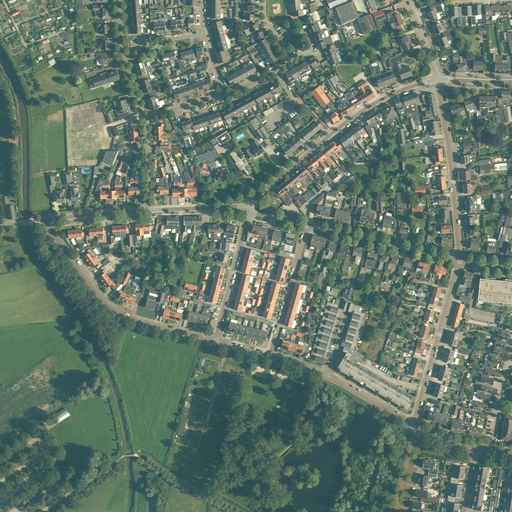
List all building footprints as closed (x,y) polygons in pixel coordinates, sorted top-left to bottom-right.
[(326,0),(330,9),(334,7),(347,1),(346,0),(326,0)] [(357,19),(364,17),(362,12),(358,13),(353,0),(350,0),(347,1),(334,7),(341,26),(356,20),(357,19)] [(367,0),(371,8),(377,6),(374,0),(367,0)] [(442,3),(440,0),(437,0),(428,4),(430,8),(442,3)] [(252,3),(245,2),(245,8),(248,8),(248,11),(255,12),(255,11),(256,11),(256,8),(255,8),(255,5),(252,5),(252,3)] [(443,3),(433,7),(434,10),(428,12),(431,20),(437,18),(436,14),(443,11),(443,10),(446,9),(443,3)] [(93,11),(98,10),(99,10),(100,17),(108,17),(108,8),(105,8),(105,4),(93,5),(93,11)] [(471,8),(471,16),(471,25),(476,25),(475,19),(475,20),(474,16),(481,15),(481,11),(481,6),(478,6),(478,5),(476,5),(476,6),(474,6),(474,8),(471,8)] [(453,7),(451,7),(451,12),(451,17),(457,16),(458,16),(458,20),(457,20),(457,25),(458,25),(461,25),(462,25),(461,8),(458,8),(458,7),(455,7),(455,6),(453,6),(453,7)] [(464,8),(461,8),(462,25),(466,25),(466,20),(465,20),(464,16),(465,16),(471,16),(471,8),(471,6),(468,6),(466,6),(467,6),(464,6),(464,8)] [(252,14),(252,12),(248,11),(244,11),(244,17),(247,17),(247,21),(254,21),(254,14),(252,14)] [(394,11),(386,15),(387,19),(388,18),(392,17),(394,22),(390,24),(389,24),(391,27),(392,32),(401,28),(400,24),(402,23),(401,20),(399,14),(396,15),(394,11)] [(312,12),(306,15),(307,17),(305,18),(307,24),(309,24),(314,22),(316,21),(313,12),(312,13),(312,12)] [(184,16),(185,23),(188,23),(189,28),(191,28),(195,28),(194,18),(190,18),(190,15),(188,15),(187,13),(184,13),(184,16)] [(357,19),(363,34),(377,29),(371,14),(364,17),(357,19)] [(159,18),(159,19),(160,32),(164,32),(164,31),(166,31),(165,26),(168,25),(167,18),(167,15),(164,16),(164,18),(159,18)] [(176,20),(177,30),(181,30),(181,29),(183,29),(182,24),(185,23),(184,16),(176,17),(176,20)] [(167,18),(168,25),(171,25),(172,30),(174,30),(174,31),(177,30),(176,20),(173,20),(172,17),(167,18)] [(157,33),(160,32),(159,19),(150,20),(151,23),(151,27),(154,27),(155,32),(157,32),(157,33)] [(311,33),(315,32),(320,29),(318,22),(320,21),(319,20),(314,22),(309,24),(310,26),(308,27),(311,33)] [(100,27),(100,34),(110,33),(109,24),(103,25),(103,22),(96,22),(97,27),(100,27)] [(246,26),(251,34),(258,30),(259,29),(256,23),(254,25),(252,22),(246,26)] [(438,24),(433,26),(436,34),(442,31),(443,34),(454,30),(453,28),(448,30),(448,29),(446,30),(443,22),(440,23),(438,24)] [(318,40),(324,38),(327,37),(325,31),(327,30),(326,27),(320,29),(315,32),(316,34),(314,35),(316,41),(318,40)] [(479,35),(487,34),(487,27),(478,28),(479,35)] [(257,37),(258,40),(261,39),(265,36),(262,31),(259,32),(258,30),(251,34),(249,35),(252,40),(257,37)] [(444,37),(438,39),(442,47),(446,46),(449,45),(447,40),(456,36),(454,30),(443,34),(444,37)] [(397,36),(390,39),(391,42),(395,40),(396,44),(397,47),(399,46),(402,45),(410,42),(409,39),(408,36),(402,38),(399,39),(398,39),(397,36)] [(101,50),(102,50),(111,49),(110,40),(107,40),(107,37),(101,38),(101,44),(100,44),(99,45),(99,46),(99,47),(99,48),(100,49),(101,50)] [(258,49),(259,49),(270,43),(267,38),(262,41),(261,39),(258,40),(255,42),(256,44),(259,43),(260,45),(257,46),(258,49)] [(319,50),(326,47),(324,41),(325,41),(324,38),(318,40),(319,43),(317,44),(319,50)] [(256,44),(255,42),(246,47),(247,50),(257,45),(256,44)] [(410,42),(402,45),(404,51),(408,49),(412,47),(410,42)] [(270,43),(259,49),(262,54),(264,53),(272,49),(270,46),(271,45),(270,43)] [(326,47),(327,50),(324,51),(326,56),(336,53),(337,52),(340,52),(338,48),(336,49),(334,44),(326,47)] [(196,52),(198,59),(201,58),(200,55),(204,54),(202,47),(196,49),(196,52)] [(264,53),(267,58),(276,54),(275,51),(273,52),(272,49),(264,53)] [(187,51),(190,62),(196,60),(196,59),(198,59),(196,52),(194,53),(193,50),(187,51)] [(181,53),(182,60),(183,60),(183,62),(180,62),(182,69),(185,68),(184,63),(187,62),(188,65),(190,65),(190,62),(187,51),(184,52),(183,51),(181,52),(181,53)] [(174,52),(168,53),(171,64),(174,63),(175,62),(174,59),(176,59),(176,58),(176,57),(174,52)] [(324,62),(327,68),(331,65),(331,66),(340,62),(337,55),(340,53),(340,52),(337,52),(336,53),(326,56),(328,61),(324,63),(324,62)] [(94,53),(90,54),(91,59),(94,58),(94,56),(96,56),(97,59),(97,58),(101,58),(101,65),(104,64),(109,64),(109,63),(112,63),(111,55),(108,55),(105,56),(105,53),(100,53),(96,53),(94,53)] [(163,58),(160,59),(161,62),(164,71),(164,70),(167,70),(167,69),(166,66),(166,65),(168,65),(171,64),(168,53),(162,55),(163,58)] [(470,63),(470,68),(474,68),(474,70),(483,70),(482,61),(475,61),(475,53),(470,53),(470,55),(469,55),(469,62),(470,63)] [(279,59),(276,54),(267,58),(270,64),(279,59)] [(470,72),(470,68),(470,63),(468,61),(462,61),(462,55),(453,55),(453,64),(456,64),(456,72),(470,72)] [(318,68),(321,66),(317,60),(316,61),(313,57),(311,58),(311,59),(309,60),(313,68),(316,66),(318,68)] [(399,63),(397,58),(391,60),(393,66),(396,64),(401,79),(412,75),(409,66),(402,69),(399,63)] [(135,64),(137,70),(147,67),(148,66),(147,62),(145,63),(145,61),(142,62),(135,64)] [(301,65),(305,72),(311,69),(306,61),(301,65)] [(259,64),(259,63),(256,65),(259,70),(265,67),(262,62),(259,64)] [(248,66),(252,73),(257,71),(253,63),(248,66)] [(296,68),(300,75),(302,78),(307,75),(305,72),(301,65),(296,68)] [(244,68),(248,76),(252,73),(248,66),(244,68)] [(143,78),(150,75),(147,67),(137,70),(137,71),(138,73),(139,76),(142,75),(143,78)] [(234,70),(236,73),(240,80),(244,78),(240,71),(239,68),(234,70)] [(240,71),(244,78),(248,76),(244,68),(240,71)] [(290,71),(295,79),(300,75),(296,68),(290,71)] [(117,70),(93,79),(96,87),(120,79),(117,70)] [(297,81),(295,79),(290,71),(285,74),(288,78),(286,80),(290,86),(292,85),(291,84),(297,81)] [(382,77),(385,85),(391,83),(388,75),(386,72),(384,73),(385,76),(382,77)] [(231,75),(235,83),(240,80),(236,73),(231,75)] [(379,88),(385,85),(382,77),(380,73),(375,75),(376,76),(376,78),(376,79),(379,88)] [(388,75),(391,83),(397,81),(394,73),(388,75)] [(141,82),(143,87),(153,84),(150,76),(150,75),(143,78),(144,81),(141,82)] [(231,85),(235,83),(231,75),(227,78),(231,85)] [(336,75),(330,79),(333,84),(340,80),(336,75)] [(201,81),(204,90),(207,89),(207,91),(209,90),(206,80),(201,81)] [(363,94),(362,95),(364,98),(365,97),(367,101),(375,96),(371,89),(366,92),(363,87),(368,85),(365,80),(357,85),(363,94)] [(192,85),(195,93),(197,92),(198,94),(200,93),(196,83),(192,85)] [(272,84),(277,94),(280,92),(281,93),(283,92),(278,83),(275,85),(274,83),(272,84)] [(148,92),(149,95),(156,93),(155,90),(152,91),(150,85),(153,84),(143,87),(145,93),(148,92)] [(268,88),(273,98),(275,96),(275,95),(277,94),(272,84),(271,85),(271,87),(268,88)] [(183,88),(186,96),(188,95),(189,97),(191,97),(187,86),(183,88)] [(332,104),(325,95),(326,95),(319,86),(311,92),(322,107),(326,104),(331,110),(327,113),(328,114),(323,118),(327,123),(332,120),(334,122),(339,118),(337,115),(338,115),(336,112),(337,111),(332,104)] [(180,100),(182,100),(177,88),(175,88),(176,90),(173,91),(176,99),(179,98),(180,100)] [(263,89),(268,99),(271,97),(272,99),(273,98),(268,88),(265,90),(265,89),(263,90),(263,89)] [(257,91),(263,100),(265,99),(266,100),(268,99),(263,89),(260,91),(259,90),(257,91)] [(260,102),(263,100),(257,91),(256,92),(256,93),(253,95),(258,104),(260,103),(260,102)] [(499,105),(499,109),(499,115),(500,122),(503,122),(502,105),(503,105),(503,103),(506,103),(506,107),(511,106),(510,103),(510,91),(501,91),(502,98),(498,98),(498,103),(499,105)] [(325,95),(332,104),(335,101),(329,92),(326,95),(325,95)] [(348,98),(351,102),(355,109),(362,105),(360,101),(358,102),(356,99),(354,95),(352,92),(350,93),(351,96),(348,98)] [(147,99),(149,105),(156,102),(154,96),(157,96),(156,93),(149,95),(150,98),(147,99)] [(406,113),(407,119),(408,120),(411,130),(416,128),(414,122),(420,120),(415,102),(419,101),(417,93),(403,98),(405,106),(406,113)] [(424,103),(426,103),(435,101),(434,93),(422,95),(423,100),(424,103)] [(248,99),(252,106),(256,104),(251,94),(249,95),(250,97),(248,99)] [(360,101),(362,105),(367,101),(365,97),(364,98),(362,95),(356,99),(358,102),(360,101)] [(495,96),(487,97),(488,106),(488,111),(496,111),(496,109),(495,101),(495,96)] [(346,109),(348,113),(355,109),(351,102),(349,103),(344,97),(341,98),(343,101),(346,105),(347,108),(346,109)] [(487,97),(479,97),(480,102),(480,110),(484,110),(484,112),(488,112),(488,111),(488,106),(487,97)] [(115,110),(116,110),(128,105),(126,99),(121,101),(120,98),(113,100),(115,106),(114,106),(115,110)] [(242,99),(248,109),(252,106),(248,99),(245,100),(244,98),(242,99)] [(404,106),(405,106),(403,98),(394,100),(397,108),(399,114),(400,114),(401,116),(405,115),(404,111),(403,106),(404,106)] [(239,103),(243,111),(248,109),(242,99),(241,100),(242,102),(239,103)] [(464,102),(464,104),(466,109),(468,115),(471,114),(469,111),(474,109),(471,100),(464,102)] [(156,102),(149,105),(151,110),(158,108),(158,107),(162,106),(160,101),(156,102)] [(343,117),(348,113),(346,109),(347,108),(346,105),(343,101),(337,105),(339,109),(339,110),(343,117)] [(426,103),(427,108),(427,109),(436,108),(435,101),(426,103)] [(234,104),(239,113),(243,111),(239,103),(237,105),(236,103),(234,104)] [(231,108),(235,116),(239,113),(234,104),(232,105),(233,107),(231,108)] [(461,111),(466,109),(464,104),(459,106),(458,104),(450,107),(452,115),(461,112),(461,111)] [(129,105),(128,105),(116,110),(117,114),(119,119),(125,116),(124,113),(130,110),(129,108),(130,107),(129,105)] [(225,108),(231,118),(235,116),(231,108),(228,109),(227,107),(225,108)] [(393,119),(397,117),(391,107),(389,109),(388,108),(385,109),(386,110),(383,112),(386,118),(385,119),(388,123),(394,120),(393,119)] [(429,116),(437,114),(436,108),(427,110),(427,109),(427,108),(425,108),(424,107),(421,108),(423,118),(429,117),(429,116)] [(226,120),(231,118),(225,108),(224,109),(225,111),(222,113),(226,120)] [(317,118),(310,109),(308,111),(315,120),(317,118)] [(377,110),(370,114),(372,118),(374,117),(376,121),(376,125),(381,124),(379,119),(381,117),(377,110)] [(216,111),(214,112),(217,122),(222,121),(219,112),(216,113),(216,111)] [(298,119),(299,118),(302,121),(305,119),(300,113),(296,116),(298,119)] [(207,114),(204,115),(208,125),(213,124),(210,115),(207,116),(207,114)] [(372,118),(370,114),(364,117),(369,125),(370,127),(372,126),(372,127),(374,126),(376,129),(368,132),(371,138),(379,137),(377,129),(376,125),(376,121),(374,117),(372,118)] [(254,132),(256,135),(259,139),(262,137),(264,140),(269,136),(256,117),(248,123),(254,132)] [(190,132),(195,130),(192,122),(191,119),(188,120),(187,118),(185,119),(190,132)] [(181,123),(178,124),(181,132),(182,136),(190,133),(190,132),(185,119),(183,120),(184,122),(181,122),(181,123)] [(311,126),(316,132),(321,127),(316,122),(315,123),(312,120),(309,123),(311,126)] [(309,123),(304,127),(311,136),(316,132),(311,126),(309,123)] [(155,127),(155,133),(163,133),(163,127),(164,127),(164,124),(159,124),(159,126),(155,127)] [(355,128),(360,135),(365,131),(360,124),(355,128)] [(130,128),(127,128),(127,135),(131,134),(138,134),(137,127),(134,127),(134,126),(130,126),(130,128)] [(110,129),(113,136),(119,133),(116,127),(110,129)] [(306,140),(311,136),(304,127),(299,131),(306,140)] [(350,132),(357,141),(362,138),(360,135),(355,128),(350,132)] [(439,134),(438,128),(431,129),(427,130),(428,136),(432,136),(432,135),(439,134)] [(215,137),(216,138),(219,143),(220,145),(231,139),(226,130),(215,137)] [(350,132),(345,136),(350,143),(355,139),(350,132)] [(167,140),(167,133),(155,133),(156,140),(160,140),(160,143),(165,142),(164,140),(167,140)] [(350,143),(345,136),(340,140),(347,149),(349,147),(347,145),(350,143)] [(293,141),(298,147),(303,142),(298,137),(293,141)] [(214,146),(219,143),(216,138),(211,141),(214,146)] [(248,148),(244,151),(249,158),(252,156),(254,158),(257,156),(258,156),(261,154),(265,151),(261,145),(261,146),(256,139),(252,143),(256,149),(251,153),(250,151),(248,148)] [(464,149),(473,148),(471,139),(462,140),(464,149)] [(425,156),(428,156),(427,145),(433,144),(433,140),(423,141),(423,144),(424,157),(425,156)] [(288,145),(293,151),(298,147),(293,141),(288,145)] [(328,145),(339,158),(341,156),(340,154),(342,153),(339,149),(342,147),(338,142),(335,144),(332,141),(328,145)] [(288,155),(293,151),(288,145),(283,149),(288,155)] [(328,145),(325,148),(330,155),(332,154),(337,160),(339,158),(328,145)] [(434,146),(435,155),(442,155),(442,148),(439,148),(438,146),(434,146)] [(321,151),(332,164),(333,166),(335,165),(329,156),(330,155),(325,148),(321,151)] [(178,149),(173,151),(176,158),(181,156),(180,153),(178,149)] [(187,149),(180,149),(182,154),(183,153),(186,160),(190,158),(187,149)] [(216,149),(194,157),(197,167),(198,167),(200,166),(202,168),(205,168),(206,167),(207,166),(207,164),(212,162),(214,166),(212,166),(212,167),(211,168),(212,171),(213,171),(214,171),(216,175),(215,176),(215,177),(215,179),(216,180),(217,180),(228,177),(227,174),(229,173),(227,170),(226,170),(225,169),(225,168),(223,168),(222,165),(221,165),(219,160),(216,149)] [(113,150),(107,150),(102,159),(113,164),(115,161),(118,155),(119,150),(120,150),(113,150)] [(254,170),(244,157),(241,159),(234,151),(230,154),(236,162),(235,163),(241,170),(243,169),(248,175),(254,170)] [(323,161),(324,160),(329,166),(332,164),(321,151),(317,154),(323,161)] [(313,157),(324,171),(328,167),(323,161),(317,154),(313,157)] [(443,161),(442,155),(435,155),(436,165),(440,164),(440,161),(443,161)] [(465,155),(460,156),(461,164),(466,163),(469,163),(471,163),(471,166),(479,165),(480,165),(480,166),(488,165),(490,165),(493,164),(492,159),(489,159),(487,159),(479,160),(479,162),(473,162),(472,155),(468,155),(465,155)] [(315,168),(317,170),(319,168),(322,172),(324,171),(313,157),(309,161),(315,168)] [(315,171),(317,170),(315,168),(309,161),(305,164),(311,171),(316,177),(315,178),(317,181),(321,178),(315,171)] [(493,165),(490,166),(480,167),(480,174),(494,172),(493,165)] [(189,167),(192,177),(193,177),(196,176),(197,176),(193,166),(189,167)] [(303,166),(299,169),(306,177),(307,176),(312,181),(314,179),(309,173),(303,166)] [(163,167),(160,168),(160,169),(160,171),(163,178),(162,178),(163,179),(163,194),(169,194),(169,189),(168,186),(168,182),(166,182),(166,177),(165,176),(166,176),(165,174),(163,168),(163,167)] [(306,177),(299,169),(295,173),(306,186),(308,184),(304,179),(306,177)] [(462,175),(462,176),(462,177),(462,178),(463,180),(470,179),(470,182),(474,181),(477,181),(477,178),(477,176),(477,175),(474,175),(474,171),(470,171),(467,171),(462,171),(462,175)] [(55,172),(47,174),(49,185),(55,185),(54,178),(56,177),(55,172)] [(291,176),(297,183),(299,181),(304,187),(306,186),(295,173),(291,176)] [(134,180),(134,195),(140,194),(140,188),(143,188),(143,183),(143,174),(140,175),(140,182),(140,186),(138,187),(138,183),(137,183),(137,180),(134,180)] [(287,179),(298,192),(300,190),(295,184),(297,183),(291,176),(287,179)] [(350,176),(342,183),(352,185),(355,182),(351,177),(350,176)] [(115,190),(112,190),(113,198),(119,198),(119,184),(119,183),(120,179),(116,178),(115,181),(115,190)] [(178,182),(178,196),(186,196),(185,188),(181,188),(180,185),(182,185),(181,178),(178,178),(178,182)] [(284,182),(289,189),(291,188),(296,194),(298,192),(287,179),(284,182)] [(466,184),(463,184),(464,193),(469,192),(476,192),(475,186),(474,181),(470,182),(466,182),(466,184)] [(280,185),(291,198),(293,197),(288,191),(289,189),(284,182),(280,185)] [(314,187),(318,192),(323,188),(319,183),(314,187)] [(74,188),(70,188),(71,194),(72,200),(79,199),(78,193),(78,187),(77,184),(73,184),(74,188)] [(278,191),(275,193),(279,198),(280,197),(281,197),(283,195),(286,198),(284,201),(285,203),(291,198),(280,185),(276,189),(278,191)] [(310,190),(314,195),(318,192),(314,187),(312,185),(308,188),(310,190)] [(63,189),(56,190),(58,202),(59,202),(59,203),(61,202),(65,201),(64,195),(63,189)] [(306,193),(310,199),(314,195),(310,190),(306,193)] [(405,207),(404,192),(396,193),(397,208),(405,207)] [(302,196),(306,202),(310,199),(306,193),(302,196)] [(440,194),(432,194),(432,199),(432,201),(435,201),(437,201),(437,199),(439,199),(439,204),(442,204),(447,203),(447,196),(444,197),(441,197),(440,194)] [(302,205),(306,202),(302,196),(298,200),(302,205)] [(349,205),(356,206),(356,198),(346,196),(346,198),(351,199),(349,205)] [(464,203),(464,206),(477,204),(477,196),(467,197),(468,200),(465,200),(465,203),(464,203)] [(318,204),(316,213),(319,214),(319,215),(320,215),(322,215),(322,214),(324,206),(318,204)] [(412,206),(412,209),(413,214),(422,213),(422,207),(421,204),(418,204),(418,206),(412,206)] [(480,204),(477,204),(464,206),(464,208),(465,207),(466,211),(469,211),(469,214),(480,212),(480,204)] [(7,211),(8,214),(8,219),(15,218),(13,205),(7,206),(7,211)] [(324,206),(322,214),(329,216),(331,207),(324,206)] [(343,210),(341,219),(347,220),(348,215),(350,216),(351,211),(351,209),(343,207),(343,208),(343,210)] [(369,210),(369,209),(365,208),(364,209),(359,208),(358,212),(359,212),(358,220),(359,220),(359,221),(366,223),(369,210)] [(335,216),(334,217),(341,219),(343,210),(337,209),(336,209),(336,212),(335,216)] [(369,210),(366,223),(372,224),(374,219),(375,219),(376,214),(368,212),(369,210)] [(437,213),(439,213),(439,218),(440,218),(441,222),(446,222),(446,218),(448,218),(448,210),(441,210),(437,211),(437,213)] [(466,225),(471,224),(475,224),(474,220),(477,220),(477,214),(468,215),(468,218),(465,218),(466,225)] [(395,222),(395,217),(385,215),(383,222),(382,226),(391,228),(392,221),(395,222)] [(187,229),(192,229),(193,225),(193,217),(184,217),(184,225),(183,232),(186,232),(187,229)] [(193,225),(192,229),(192,231),(195,232),(196,229),(201,229),(201,225),(202,225),(202,217),(193,217),(193,225)] [(139,235),(143,235),(143,233),(143,224),(136,224),(136,227),(135,227),(135,229),(135,231),(139,231),(139,235)] [(214,239),(215,240),(217,240),(217,236),(220,236),(220,232),(223,232),(223,227),(219,227),(219,224),(214,224),(214,238),(213,238),(213,239),(214,239)] [(126,225),(119,226),(120,237),(125,237),(125,233),(127,233),(127,232),(128,232),(128,228),(127,228),(126,225)] [(233,238),(234,233),(235,226),(228,225),(227,229),(227,231),(225,231),(224,235),(226,235),(226,238),(229,238),(229,237),(233,238)] [(251,236),(258,238),(261,227),(254,225),(252,231),(249,231),(248,236),(251,237),(251,236)] [(119,226),(112,227),(113,229),(111,230),(112,234),(113,233),(113,234),(115,234),(115,237),(120,237),(119,226)] [(399,226),(398,234),(401,235),(400,238),(408,239),(410,228),(399,226)] [(510,228),(504,226),(503,230),(501,239),(507,240),(510,228)] [(258,238),(265,240),(266,236),(268,229),(261,227),(258,238)] [(96,228),(89,229),(90,232),(88,232),(89,236),(89,238),(94,237),(94,235),(97,235),(96,228)] [(96,228),(97,235),(97,238),(103,238),(103,234),(105,234),(105,230),(103,230),(103,228),(96,228)] [(274,230),(272,240),(280,242),(281,238),(280,237),(281,232),(274,230)] [(286,243),(287,244),(292,245),(294,235),(287,233),(286,239),(287,239),(286,243)] [(313,251),(316,252),(319,236),(313,235),(311,243),(310,247),(314,248),(313,251)] [(319,236),(316,252),(319,252),(319,249),(320,249),(321,245),(324,246),(326,238),(319,236)] [(449,246),(450,240),(439,237),(438,240),(442,241),(441,244),(449,246)] [(471,241),(471,243),(470,248),(478,249),(479,244),(479,242),(480,238),(477,237),(476,242),(471,241)] [(223,243),(222,250),(229,251),(230,242),(223,241),(223,243)] [(488,245),(488,246),(487,251),(494,252),(495,247),(495,246),(496,242),(487,241),(487,245),(488,245)] [(335,252),(335,249),(337,245),(329,242),(326,255),(330,256),(331,251),(335,252)] [(341,244),(340,249),(339,252),(338,252),(337,258),(341,259),(343,253),(348,254),(350,246),(341,244)] [(352,255),(351,261),(353,262),(353,264),(355,264),(356,261),(357,262),(358,256),(361,256),(362,254),(363,249),(354,247),(353,252),(352,255)] [(88,254),(84,256),(88,262),(94,257),(97,255),(97,254),(99,253),(96,248),(93,250),(91,251),(89,249),(86,251),(88,254)] [(375,266),(378,259),(378,257),(375,256),(376,253),(369,251),(367,258),(374,261),(373,266),(375,266)] [(219,253),(217,261),(220,262),(220,261),(227,262),(228,255),(222,253),(219,253)] [(377,260),(375,267),(382,270),(384,262),(384,261),(387,262),(388,260),(389,255),(382,253),(380,257),(379,260),(379,261),(377,260)] [(246,254),(245,260),(252,262),(255,263),(256,257),(253,256),(246,254)] [(393,270),(394,265),(394,264),(397,265),(399,258),(391,256),(390,261),(389,263),(388,268),(393,270)] [(94,257),(88,262),(92,267),(96,265),(97,267),(101,264),(99,262),(98,263),(94,257)] [(282,257),(281,263),(288,265),(290,259),(285,257),(282,257)] [(329,260),(324,259),(323,265),(319,279),(320,280),(321,277),(323,277),(324,273),(325,273),(329,260)] [(403,265),(407,266),(406,270),(410,271),(411,267),(412,261),(405,260),(403,265)] [(416,271),(422,273),(422,272),(425,262),(420,260),(418,267),(417,267),(416,271)] [(433,277),(438,278),(441,266),(436,264),(435,269),(434,272),(435,272),(433,276),(433,277)] [(218,266),(216,272),(224,274),(225,268),(218,266)] [(253,268),(250,268),(243,266),(241,272),(249,274),(252,274),(253,268)] [(441,266),(438,278),(437,284),(441,286),(442,282),(441,279),(442,274),(445,274),(446,267),(441,266)] [(99,277),(103,282),(109,278),(105,273),(106,272),(104,270),(101,272),(103,274),(99,277)] [(465,271),(461,284),(466,286),(472,287),(473,281),(475,281),(477,276),(473,275),(473,273),(465,271)] [(283,282),(285,276),(278,274),(276,280),(283,282)] [(123,280),(121,283),(125,285),(129,276),(126,275),(125,277),(123,280)] [(123,276),(116,284),(118,287),(119,286),(121,283),(123,280),(125,277),(123,276)] [(485,279),(480,279),(478,300),(483,301),(483,303),(492,304),(492,302),(503,303),(503,305),(511,306),(511,304),(511,303),(511,279),(505,279),(505,281),(494,280),(494,278),(485,277),(485,279)] [(113,283),(109,278),(103,282),(107,288),(111,285),(112,287),(116,285),(114,282),(113,283)] [(273,282),(272,288),(279,290),(281,284),(273,282)] [(186,283),(184,290),(196,293),(198,286),(186,283)] [(212,289),(212,290),(219,291),(221,286),(213,284),(210,283),(209,289),(212,289)] [(295,289),(294,290),(302,292),(302,291),(304,285),(296,283),(295,289)] [(123,291),(120,290),(118,294),(120,295),(119,298),(125,301),(131,288),(132,286),(127,284),(123,292),(122,292),(123,291)] [(326,292),(326,293),(336,296),(337,295),(338,292),(340,288),(334,287),(333,288),(332,287),(331,292),(329,291),(331,286),(328,285),(326,292)] [(344,292),(342,297),(350,299),(353,289),(349,287),(347,293),(344,292)] [(135,290),(131,288),(125,301),(131,304),(132,301),(134,302),(136,298),(140,300),(141,293),(139,292),(138,293),(134,292),(135,290)] [(293,295),(292,297),(300,299),(302,300),(302,297),(304,292),(302,292),(294,290),(293,295)] [(459,300),(469,303),(469,302),(470,303),(472,294),(472,292),(471,291),(468,292),(467,294),(468,295),(469,296),(469,298),(460,295),(459,300)] [(149,295),(146,307),(155,309),(157,301),(163,303),(165,293),(159,292),(158,297),(149,295)] [(246,306),(248,300),(244,299),(237,297),(235,303),(243,305),(246,306)] [(291,301),(290,304),(298,306),(299,303),(300,299),(292,297),(291,301)] [(327,302),(339,306),(347,308),(348,302),(337,299),(335,304),(327,302)] [(325,309),(337,313),(338,313),(339,309),(338,308),(339,306),(327,302),(325,309)] [(347,308),(354,310),(366,314),(359,311),(360,306),(348,302),(347,308)] [(457,302),(455,310),(461,312),(464,304),(457,302)] [(290,307),(288,311),(296,313),(297,309),(298,306),(290,304),(290,307)] [(171,311),(169,318),(175,320),(177,312),(177,309),(172,308),(171,311)] [(413,311),(433,316),(434,311),(427,309),(426,312),(421,310),(415,308),(415,309),(411,308),(410,309),(413,310),(413,311)] [(323,316),(335,320),(336,320),(337,316),(336,315),(337,313),(325,309),(323,316)] [(351,317),(352,317),(364,321),(366,314),(354,310),(354,313),(352,313),(351,317)] [(455,310),(453,318),(459,320),(461,312),(455,310)] [(187,320),(194,321),(196,313),(190,311),(187,320)] [(288,313),(286,318),(294,320),(295,315),(296,313),(288,311),(288,313)] [(432,321),(433,316),(413,311),(412,314),(420,316),(420,315),(425,316),(424,319),(432,321)] [(202,314),(200,323),(206,325),(207,319),(209,320),(210,314),(203,312),(202,314)] [(196,313),(194,321),(200,323),(202,314),(196,313)] [(323,316),(321,323),(332,327),(334,327),(335,323),(334,322),(335,320),(323,316)] [(349,324),(350,325),(362,328),(364,321),(352,317),(351,320),(350,320),(349,324)] [(286,319),(284,325),(287,326),(292,327),(294,321),(294,320),(286,318),(286,319)] [(457,328),(459,320),(453,318),(451,326),(457,328)] [(228,330),(235,332),(237,324),(230,322),(228,330)] [(303,328),(304,323),(301,322),(300,327),(297,326),(296,328),(297,330),(302,332),(303,328)] [(319,330),(330,334),(331,334),(333,330),(332,329),(332,327),(321,323),(319,330)] [(237,324),(235,332),(241,334),(243,325),(237,324)] [(243,325),(241,334),(247,335),(249,327),(243,325)] [(348,327),(347,331),(348,332),(359,335),(362,328),(350,325),(349,327),(348,327)] [(249,327),(247,335),(253,337),(255,329),(249,327)] [(414,328),(413,330),(415,331),(420,333),(420,335),(422,336),(427,338),(428,332),(414,328)] [(255,329),(253,337),(259,339),(261,330),(255,329)] [(497,334),(497,337),(502,338),(507,340),(508,334),(503,333),(504,330),(499,329),(496,329),(495,333),(497,334)] [(261,330),(259,339),(265,340),(267,332),(261,330)] [(316,337),(328,341),(329,341),(331,337),(329,337),(330,334),(319,330),(316,337)] [(451,331),(449,337),(458,340),(459,334),(456,333),(451,331)] [(346,334),(344,338),(346,339),(357,342),(359,335),(348,332),(347,334),(346,334)] [(496,340),(495,345),(500,346),(505,348),(506,342),(501,341),(502,338),(497,337),(494,336),(493,339),(496,340)] [(314,344),(326,348),(327,348),(328,344),(327,344),(328,341),(316,337),(314,344)] [(456,346),(458,340),(449,337),(448,344),(452,345),(456,346)] [(290,342),(288,349),(295,351),(297,344),(294,343),(294,340),(291,339),(290,342)] [(346,339),(343,346),(344,346),(354,349),(356,345),(357,342),(346,339)] [(281,347),(288,349),(290,342),(283,340),(281,347)] [(297,344),(295,351),(302,353),(304,346),(297,344)] [(312,352),(324,355),(325,355),(326,351),(325,351),(326,348),(314,344),(312,352)] [(423,354),(424,349),(411,345),(408,344),(407,346),(416,349),(415,352),(423,354)] [(495,345),(492,344),(490,353),(498,355),(503,356),(504,350),(499,349),(500,346),(495,345)] [(358,350),(354,349),(344,346),(342,353),(344,354),(343,358),(341,357),(340,361),(341,362),(337,369),(336,369),(340,371),(341,370),(347,374),(346,375),(353,379),(354,378),(360,382),(359,382),(366,386),(366,385),(372,389),(372,390),(379,394),(379,393),(385,397),(391,401),(392,400),(398,404),(397,405),(404,409),(405,408),(408,410),(408,409),(409,409),(410,407),(415,397),(364,368),(359,365),(364,356),(358,352),(358,350)] [(446,348),(445,355),(453,357),(455,351),(451,350),(446,348)] [(310,359),(321,362),(324,355),(312,352),(311,354),(312,355),(310,359)] [(498,355),(490,353),(489,356),(492,356),(491,361),(498,363),(501,364),(502,359),(497,357),(498,355)] [(451,363),(453,357),(445,355),(443,361),(451,363)] [(484,365),(483,368),(491,370),(491,367),(497,368),(498,363),(491,361),(488,360),(486,366),(484,365)] [(440,372),(453,376),(455,369),(450,368),(446,367),(442,366),(440,372)] [(482,373),(481,376),(489,378),(489,375),(495,376),(496,371),(491,370),(483,368),(482,368),(481,373),(482,373)] [(440,372),(438,378),(446,381),(447,379),(451,380),(453,376),(440,372)] [(481,376),(479,384),(487,386),(487,383),(493,385),(494,379),(489,378),(481,376)] [(437,383),(435,389),(443,392),(445,385),(442,384),(437,383)] [(478,389),(477,392),(485,394),(485,391),(490,393),(492,387),(482,385),(480,390),(478,389)] [(442,398),(443,392),(435,389),(433,396),(438,397),(442,398)] [(472,400),(474,400),(483,403),(483,402),(483,400),(488,401),(490,396),(485,394),(477,392),(477,393),(474,392),(472,400)] [(488,404),(483,402),(483,403),(474,400),(472,406),(474,406),(473,409),(480,411),(481,408),(486,409),(488,404)] [(184,434),(191,401),(186,401),(180,433),(184,434)] [(430,411),(428,419),(434,421),(436,412),(437,408),(434,407),(433,411),(430,411)] [(59,412),(51,418),(54,422),(62,416),(59,412)] [(436,412),(434,421),(440,422),(442,413),(436,412)] [(442,413),(440,422),(446,424),(448,415),(442,413)] [(511,415),(505,415),(501,439),(511,440),(511,415)] [(451,430),(457,431),(458,423),(459,420),(453,419),(451,430)] [(477,428),(475,436),(482,437),(482,435),(484,435),(485,429),(477,428)] [(429,460),(424,460),(423,461),(422,464),(423,464),(422,468),(429,469),(428,473),(429,473),(437,474),(438,470),(433,469),(435,461),(434,461),(434,460),(429,459),(429,460)] [(453,462),(452,471),(453,471),(464,473),(465,467),(459,466),(460,463),(453,462)] [(451,477),(451,480),(457,481),(457,478),(463,479),(463,478),(464,478),(465,473),(464,473),(453,471),(452,477),(451,477)] [(428,476),(420,475),(418,484),(424,485),(423,487),(430,488),(431,484),(427,483),(428,476)] [(450,480),(449,489),(450,489),(460,491),(461,491),(462,485),(456,484),(457,481),(451,480),(450,480)] [(428,491),(416,489),(415,497),(421,498),(421,500),(439,503),(440,498),(427,496),(428,491)] [(448,495),(448,498),(454,499),(454,496),(460,497),(461,491),(460,491),(450,489),(449,495),(448,495)] [(448,499),(446,508),(459,509),(459,503),(453,502),(454,500),(454,499),(448,498),(448,499)] [(413,502),(412,502),(411,505),(412,505),(412,508),(418,509),(417,511),(434,511),(421,509),(422,503),(413,501),(413,502)]
